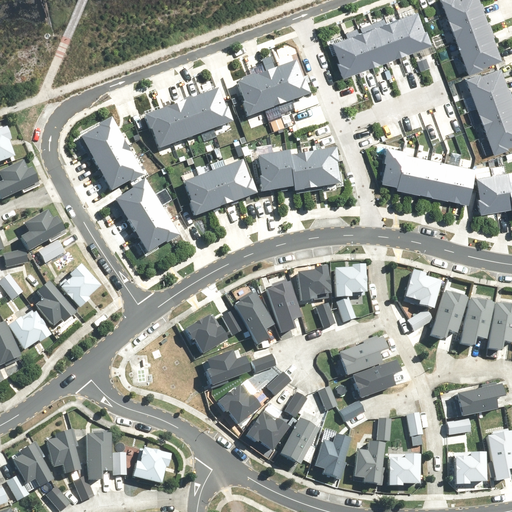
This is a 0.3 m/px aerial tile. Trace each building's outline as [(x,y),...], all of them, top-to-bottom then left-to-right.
[(479,0),(440,0),(466,69),(500,56),(479,0)] [(412,6),(325,38),(337,70),(424,38),(412,6)] [(37,87),(45,84),(44,82),(101,60),(96,47),(76,55),(69,37),(24,55),(37,87)] [(231,80),(242,114),(307,93),(296,59),(231,80)] [(511,108),(495,62),(461,74),(488,148),(511,139),(511,108)] [(217,83),(143,111),(156,144),(229,117),(217,83)] [(38,133),(58,127),(51,108),(32,115),(38,133)] [(107,118),(77,137),(109,187),(139,168),(107,118)] [(0,162),(12,158),(6,140),(8,139),(4,130),(0,131),(0,162)] [(385,145),(379,175),(394,178),(392,185),(465,201),(473,163),(385,145)] [(253,150),(257,190),(336,182),(333,151),(291,155),(291,147),(253,150)] [(238,154),(175,177),(187,211),(250,188),(238,154)] [(0,199),(2,203),(39,183),(31,168),(22,173),(18,165),(0,173),(0,199)] [(474,196),(476,211),(509,206),(504,178),(503,171),(474,176),(477,195),(474,196)] [(141,177),(111,196),(143,247),(173,228),(141,177)] [(22,238),(19,239),(26,254),(64,235),(57,220),(47,225),(43,216),(18,229),(22,238)] [(58,244),(39,255),(44,264),(63,253),(58,244)] [(24,251),(1,256),(4,269),(27,264),(24,251)] [(332,266),(333,295),(349,295),(349,292),(362,291),(361,262),(348,262),(348,265),(332,266)] [(295,272),(300,301),(315,298),(315,295),(328,293),(323,264),(309,267),(310,270),(295,272)] [(70,280),(59,290),(78,310),(101,289),(79,266),(67,277),(70,280)] [(416,304),(431,308),(440,280),(426,276),(426,273),(414,269),(405,297),(417,301),(416,304)] [(7,276),(0,280),(0,288),(11,303),(22,295),(7,276)] [(298,317),(288,281),(267,287),(280,332),(291,329),(288,319),(298,317)] [(59,322),(61,325),(73,314),(45,283),(32,294),(40,302),(33,308),(51,329),(59,322)] [(270,321),(250,290),(232,302),(257,342),(267,335),(262,327),(270,321)] [(452,332),(464,298),(443,290),(427,334),(439,338),(442,329),(452,332)] [(482,337),(492,301),(471,295),(458,341),(470,344),(473,334),(482,337)] [(344,320),(355,316),(346,296),(336,300),(344,320)] [(324,325),(335,322),(329,301),(318,304),(324,325)] [(509,342),(511,327),(511,305),(495,302),(485,348),(497,350),(499,340),(509,342)] [(209,312),(183,327),(191,341),(194,339),(200,350),(226,336),(219,324),(217,326),(209,312)] [(32,313),(8,327),(22,351),(46,336),(32,313)] [(0,367),(21,358),(3,321),(0,322),(0,367)] [(336,356),(345,376),(379,361),(375,352),(384,348),(379,337),(336,356)] [(201,368),(207,384),(246,369),(240,355),(233,358),(230,348),(202,359),(205,367),(201,368)] [(251,361),(256,371),(276,364),(272,353),(251,361)] [(350,376),(358,396),(393,383),(389,373),(398,370),(394,359),(350,376)] [(267,386),(276,393),(291,377),(282,369),(267,386)] [(326,407),(337,403),(328,383),(318,387),(326,407)] [(241,384),(217,401),(227,414),(229,412),(237,422),(260,405),(252,394),(250,396),(241,384)] [(454,393),(459,416),(496,408),(493,397),(501,396),(498,384),(454,393)] [(284,410),(294,416),(305,397),(296,391),(284,410)] [(339,410),(344,420),(363,410),(358,399),(339,410)] [(262,408),(245,432),(258,441),(260,439),(270,446),(287,423),(276,415),(275,417),(262,408)] [(409,435),(420,432),(415,411),(404,414),(409,435)] [(376,438),(388,439),(389,417),(377,417),(376,438)] [(297,418),(279,453),(296,462),(315,428),(297,418)] [(445,421),(447,433),(468,430),(467,418),(445,421)] [(511,464),(511,457),(507,428),(485,432),(493,478),(505,476),(503,466),(511,464)] [(49,469),(59,466),(63,479),(81,473),(69,432),(40,441),(49,469)] [(321,438),(313,464),(323,467),(320,476),(335,481),(349,440),(332,434),(329,440),(321,438)] [(99,473),(110,473),(109,435),(84,435),(85,483),(100,483),(99,473)] [(356,446),(353,473),(363,475),(362,484),(378,486),(383,443),(365,441),(365,447),(356,446)] [(33,481),(38,489),(52,481),(31,444),(17,452),(20,457),(11,462),(24,486),(33,481)] [(165,464),(168,465),(170,455),(140,449),(138,463),(133,462),(129,481),(160,487),(165,464)] [(456,452),(456,482),(472,482),(472,479),(485,479),(484,449),(471,449),(471,452),(456,452)] [(124,472),(123,450),(110,450),(111,472),(124,472)] [(388,455),(388,484),(404,484),(404,481),(417,481),(417,452),(403,452),(403,455),(388,455)] [(17,477),(6,483),(17,502),(28,496),(23,486),(17,477)] [(71,500),(57,483),(47,491),(61,508),(71,500)]
